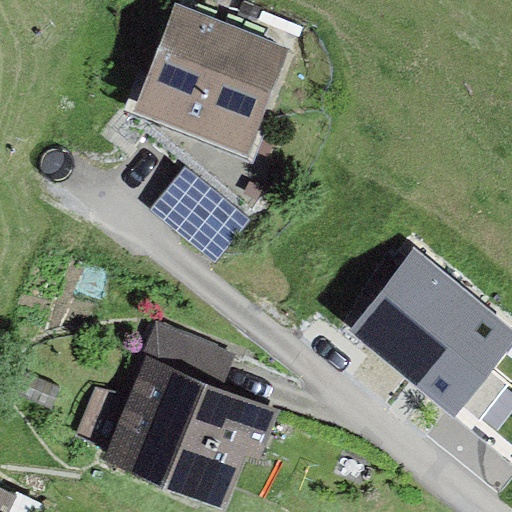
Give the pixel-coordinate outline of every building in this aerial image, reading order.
[(289,55),(178,13),(136,122),(247,164),(289,55)] [(251,224),(187,172),(153,213),(217,265),(251,224)] [(403,256),(348,325),(453,409),(509,340),(403,256)] [(141,358),(225,392),(238,359),(155,325),(141,358)] [(511,342),(509,340),(453,409),(511,456),(511,342)] [(225,392),(141,358),(99,466),(215,511),(221,511),(242,462),(259,468),(281,413),(225,392)] [(59,390),(19,374),(10,396),(50,412),(59,390)] [(0,492),(0,511),(14,511),(19,502),(0,492)]
